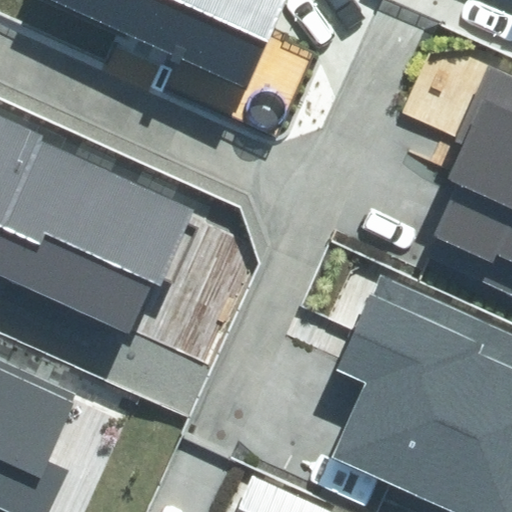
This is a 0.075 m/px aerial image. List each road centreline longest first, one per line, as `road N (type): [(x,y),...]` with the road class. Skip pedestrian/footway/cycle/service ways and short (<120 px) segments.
road 1 (residential): [(0,47),(302,183)]
road 2 (residential): [(302,183),(215,386)]
road 3 (residential): [(375,10),(302,183)]
